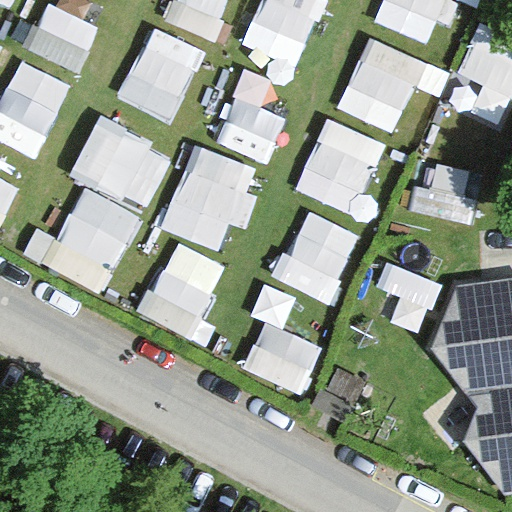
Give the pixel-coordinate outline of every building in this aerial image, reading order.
[(82,60),(100,12),(67,0),(42,0),(28,41),(82,60)] [(174,0),(171,11),(214,27),(223,0),(174,0)] [(265,0),(261,19),(315,33),(324,0),(265,0)] [(436,33),(445,0),(379,0),(375,17),(436,33)] [(170,111),(202,36),(151,15),(120,89),(170,111)] [(396,119),(415,56),(359,38),(339,101),(396,119)] [(0,76),(0,127),(36,143),(69,67),(14,43),(0,76)] [(254,146),(286,74),(245,57),(213,129),(254,146)] [(71,162),(145,199),(174,142),(100,105),(71,162)] [(328,291),(390,131),(325,106),(296,181),(308,186),(275,270),(328,291)] [(201,135),(131,299),(194,327),(225,254),(207,246),(223,208),(239,215),(262,161),(201,135)] [(467,211),(478,162),(424,150),(413,199),(467,211)] [(0,219),(16,168),(0,163),(0,219)] [(118,253),(139,198),(79,176),(59,231),(118,253)] [(51,229),(41,250),(101,277),(110,256),(51,229)] [(279,314),(290,288),(270,280),(239,357),(303,383),(324,332),(279,314)] [(511,286),(458,293),(433,357),(478,415),(465,450),(505,500),(511,498),(511,286)]
